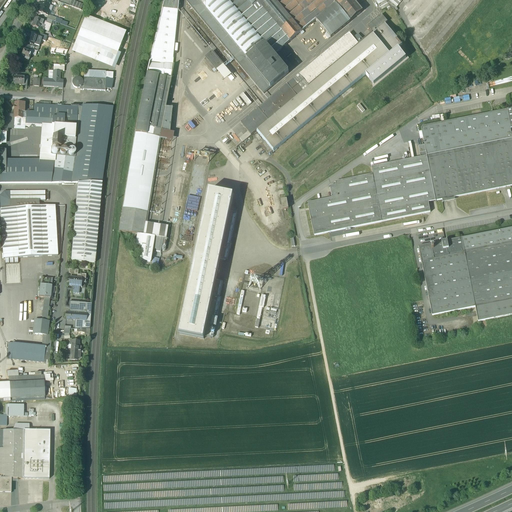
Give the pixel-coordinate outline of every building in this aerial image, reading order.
[(146,75),(135,133),(123,209),(147,213),(160,131),(169,133),(172,109),(166,108),(173,66),(172,65),(178,0),(164,0),(155,39),(149,63),(146,75)] [(188,0),(188,2),(187,3),(239,65),(247,59),(248,59),(264,46),(273,56),(274,56),(316,21),(331,39),(363,12),(352,0),(188,0)] [(390,0),(396,10),(403,0),(390,0)] [(83,5),(74,2),(72,7),(81,10),(83,5)] [(50,6),(40,3),(38,7),(40,8),(38,13),(48,16),(50,12),(48,11),(50,6)] [(105,14),(102,13),(100,19),(108,21),(109,18),(104,17),(105,14)] [(382,16),(368,27),(373,34),(374,35),(385,25),(388,23),(382,16)] [(126,32),(86,17),(74,48),(114,63),(126,32)] [(45,21),(35,18),(32,26),(40,29),(41,25),(44,26),(44,25),(45,21)] [(363,42),(308,87),(309,88),(257,131),(274,152),(366,76),(398,49),(402,46),(385,25),(374,35),(373,34),(366,40),(363,42)] [(37,37),(29,34),(26,43),(27,43),(33,46),(34,45),(37,37)] [(350,35),(241,124),(251,136),(257,131),(309,88),(308,87),(363,42),(358,35),(353,39),(350,35)] [(33,46),(27,43),(25,48),(38,52),(39,48),(34,45),(33,46)] [(264,46),(248,59),(247,59),(239,65),(264,95),(289,74),(274,56),(273,56),(264,46)] [(114,63),(74,48),(72,52),(112,67),(114,63)] [(398,49),(366,76),(374,85),(406,59),(398,49)] [(31,53),(24,51),(21,57),(25,59),(29,60),(31,53)] [(232,76),(212,52),(205,58),(225,81),(232,76)] [(48,80),(44,79),(43,87),(54,87),(59,87),(59,89),(63,89),(63,82),(60,81),(60,72),(53,72),(53,81),(48,80)] [(24,78),(15,77),(14,86),(23,86),(24,86),(24,83),(24,78)] [(83,85),(83,83),(83,81),(81,80),(80,78),(78,78),(76,79),(74,80),(73,81),(72,83),(73,85),(74,87),(76,88),(78,89),(80,88),(81,87),(82,87),(83,85)] [(84,78),(84,82),(83,86),(83,90),(97,91),(97,79),(84,78)] [(106,79),(97,79),(97,91),(105,92),(105,89),(106,79)] [(251,89),(253,92),(252,93),(255,97),(261,93),(259,91),(258,91),(255,86),(251,89)] [(245,93),(241,96),(249,107),(253,104),(245,93)] [(25,104),(15,104),(14,115),(14,118),(22,119),(22,112),(24,113),(25,104)] [(82,108),(34,105),(34,114),(65,116),(64,126),(70,127),(69,139),(63,138),(63,139),(61,139),(60,149),(56,149),(54,165),(51,184),(78,183),(102,183),(113,107),(83,106),(82,108)] [(511,109),(421,127),(425,145),(427,156),(436,201),(511,186),(511,109)] [(14,115),(0,114),(0,117),(0,132),(3,133),(4,132),(5,126),(7,126),(14,126),(14,118),(14,115)] [(34,114),(26,114),(26,119),(26,127),(29,127),(29,125),(53,126),(64,126),(65,116),(34,114)] [(22,119),(14,118),(14,126),(26,127),(26,119),(22,119)] [(64,126),(53,126),(53,138),(61,138),(61,139),(63,139),(63,138),(64,126)] [(61,138),(53,138),(52,148),(56,149),(60,149),(61,139),(61,138)] [(29,151),(30,149),(29,147),(28,145),(26,144),(24,143),(22,144),(20,145),(19,147),(19,149),(19,151),(20,153),(22,154),(24,154),(26,154),(28,153),(29,151)] [(40,151),(40,149),(40,147),(39,145),(37,144),(35,144),(33,144),(32,145),(31,147),(30,149),(31,151),(32,153),(33,154),(35,154),(37,154),(39,152),(40,151)] [(425,145),(418,147),(421,158),(427,156),(425,145)] [(421,158),(371,168),(373,175),(382,222),(430,213),(428,203),(436,201),(427,156),(421,158)] [(54,165),(6,165),(6,166),(4,166),(4,173),(0,173),(0,183),(51,184),(54,165)] [(373,175),(336,182),(336,185),(330,187),(332,198),(308,203),(314,236),(382,222),(373,175)] [(102,183),(78,183),(76,201),(77,201),(72,262),(94,264),(99,203),(102,183)] [(45,192),(4,192),(0,195),(0,199),(1,209),(10,209),(16,209),(39,207),(39,202),(45,201),(45,192)] [(209,192),(179,335),(203,340),(204,336),(215,281),(220,259),(230,213),(233,196),(209,192)] [(55,206),(39,207),(42,257),(58,256),(55,206)] [(39,207),(16,209),(19,259),(42,257),(39,207)] [(1,209),(0,209),(3,259),(19,259),(16,209),(1,209)] [(123,209),(119,231),(137,234),(144,235),(145,223),(147,213),(123,209)] [(230,213),(220,259),(227,260),(237,214),(230,213)] [(168,227),(145,223),(144,235),(154,237),(155,237),(166,238),(168,227)] [(511,228),(419,247),(432,316),(475,308),(511,300),(511,228)] [(144,235),(137,234),(136,245),(142,246),(144,235)] [(154,237),(144,235),(142,246),(140,260),(151,262),(152,252),(153,249),(155,237),(154,237)] [(166,238),(155,237),(153,249),(161,250),(165,251),(167,239),(166,238)] [(52,279),(42,278),(41,277),(40,285),(52,286),(53,279),(52,279)] [(72,278),(70,278),(69,286),(81,287),(82,283),(80,282),(80,279),(78,279),(72,278)] [(215,281),(204,336),(212,338),(224,283),(215,281)] [(52,286),(40,285),(39,298),(44,298),(50,299),(52,286)] [(262,295),(255,327),(260,328),(266,296),(262,295)] [(50,299),(44,298),(42,321),(47,322),(50,299)] [(511,300),(475,308),(478,322),(511,315),(511,300)] [(92,304),(70,302),(69,313),(72,313),(87,315),(86,322),(76,321),(75,330),(78,330),(86,329),(90,329),(92,304)] [(87,315),(72,313),(71,320),(76,321),(86,322),(87,315)] [(265,326),(274,328),(276,317),(267,315),(266,319),(265,326)] [(42,321),(35,320),(34,334),(43,336),(46,336),(47,332),(48,322),(47,322),(42,321)] [(52,333),(47,332),(46,336),(43,336),(42,347),(45,347),(44,363),(49,364),(52,333)] [(79,341),(71,340),(70,342),(70,345),(72,345),(71,356),(67,356),(66,360),(74,361),(77,360),(78,358),(80,358),(80,352),(78,352),(78,347),(79,347),(79,343),(79,341)] [(42,347),(8,343),(8,344),(7,359),(44,363),(45,347),(42,347)] [(44,376),(9,378),(9,383),(10,399),(3,399),(4,402),(45,400),(44,376)] [(9,383),(0,383),(0,399),(3,399),(10,399),(9,383)] [(77,397),(77,389),(69,389),(69,397),(77,397)] [(24,405),(5,405),(5,414),(4,414),(4,416),(7,416),(7,417),(27,417),(28,416),(28,414),(24,414),(24,405)] [(24,431),(3,430),(3,448),(3,454),(23,455),(24,431)] [(50,431),(24,431),(23,455),(43,455),(43,479),(49,479),(50,431)] [(23,455),(3,454),(3,475),(3,478),(11,479),(23,479),(23,455)] [(43,455),(23,455),(23,479),(43,479),(43,455)] [(3,478),(0,478),(0,486),(5,486),(5,487),(11,488),(11,479),(3,478)]
